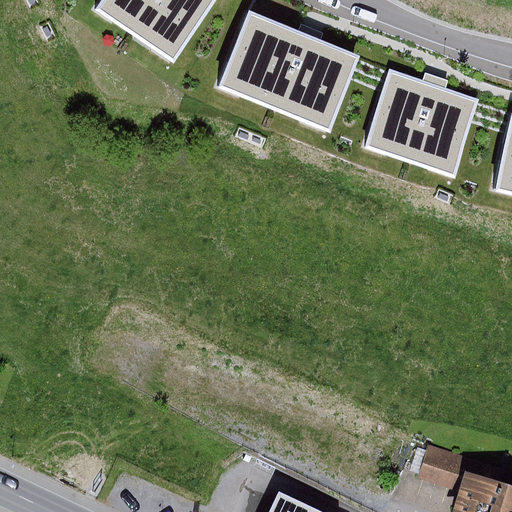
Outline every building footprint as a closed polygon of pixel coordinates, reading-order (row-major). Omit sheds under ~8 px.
[(172,59),(212,0),(101,0),(96,7),(172,59)] [(356,59),(241,13),(211,87),(326,133),(356,59)] [(478,101),(388,72),(363,147),(453,176),(478,101)] [(511,114),(509,114),(491,194),(511,198),(511,114)] [(465,445),(468,436),(453,430),(450,440),(465,445)] [(410,471),(421,443),(406,437),(395,465),(410,471)] [(506,469),(428,445),(417,479),(460,492),(453,511),(511,511),(511,487),(502,484),(506,469)] [(321,511),(281,493),(271,511),(321,511)]
